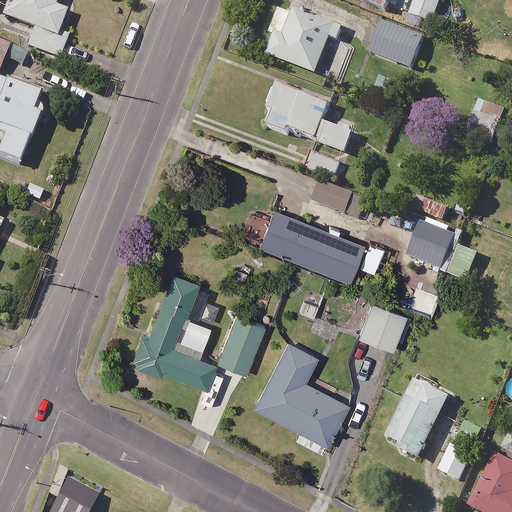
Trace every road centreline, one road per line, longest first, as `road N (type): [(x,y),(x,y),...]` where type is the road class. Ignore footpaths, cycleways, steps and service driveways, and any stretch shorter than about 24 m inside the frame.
road 1 (tertiary): [(35,398),(193,0)]
road 2 (residential): [(253,511),(35,398)]
